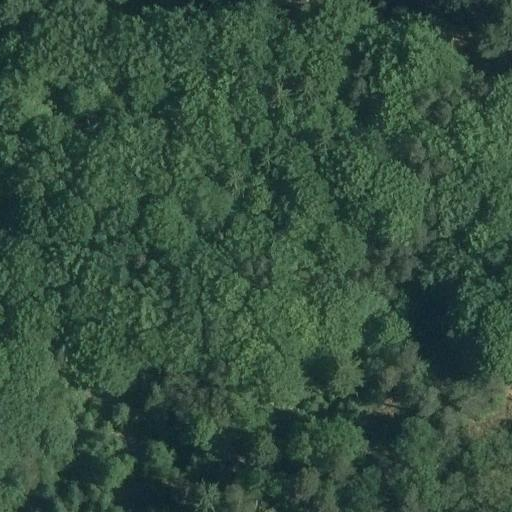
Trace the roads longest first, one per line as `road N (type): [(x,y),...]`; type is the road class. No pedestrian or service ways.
road 1 (track): [(511,198),(183,511)]
road 2 (track): [(0,358),(207,440),(330,511)]
road 3 (track): [(319,0),(435,50),(511,111)]
